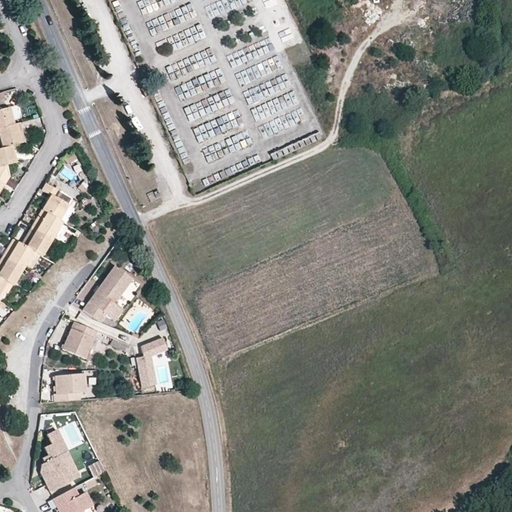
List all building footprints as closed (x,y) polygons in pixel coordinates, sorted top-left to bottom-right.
[(21,118),(17,105),(9,107),(12,121),(21,118)] [(0,127),(13,124),(12,121),(9,107),(0,109),(0,127)] [(21,143),(18,133),(22,131),(20,123),(13,124),(0,127),(0,142),(2,148),(11,146),(21,143)] [(9,176),(6,165),(15,163),(11,146),(2,148),(0,148),(0,182),(4,185),(9,176)] [(66,164),(76,159),(73,155),(64,160),(66,164)] [(81,171),(78,164),(72,167),(76,174),(81,171)] [(81,192),(86,186),(82,182),(77,188),(81,192)] [(68,205),(55,197),(58,191),(45,183),(42,190),(50,195),(41,210),(46,213),(59,220),(68,205)] [(72,199),(58,191),(55,197),(68,205),(72,199)] [(65,224),(74,209),(68,205),(59,220),(62,222),(65,224)] [(40,223),(46,213),(41,210),(35,221),(40,223)] [(51,239),(62,222),(59,220),(46,213),(40,223),(35,221),(31,227),(51,239)] [(41,256),(51,239),(31,227),(27,234),(32,237),(26,247),(33,251),(39,255),(41,256)] [(26,247),(32,237),(27,234),(21,245),(26,247)] [(11,252),(17,242),(12,239),(6,249),(11,252)] [(26,247),(21,245),(17,242),(11,252),(6,249),(2,256),(23,269),(25,265),(33,251),(26,247)] [(31,269),(39,255),(33,251),(25,265),(31,269)] [(14,284),(20,273),(23,269),(2,256),(0,259),(0,265),(2,267),(0,270),(0,278),(6,282),(12,286),(14,284)] [(114,303),(131,279),(114,266),(82,310),(100,323),(106,315),(114,321),(122,309),(114,303)] [(21,288),(27,277),(20,273),(14,284),(21,288)] [(7,294),(12,286),(6,282),(0,291),(0,299),(4,292),(7,294)] [(84,359),(96,332),(73,322),(62,349),(84,359)] [(155,385),(150,356),(167,350),(162,338),(140,346),(142,357),(135,358),(141,388),(155,385)] [(133,347),(112,339),(109,345),(134,355),(133,347)] [(79,401),(79,393),(86,392),(84,373),(54,376),(55,394),(53,394),(54,403),(79,401)] [(78,477),(66,452),(67,451),(56,429),(45,435),(50,444),(43,447),(47,455),(42,458),(44,463),(41,464),(39,472),(49,492),(78,477)] [(104,472),(99,461),(87,466),(93,478),(96,476),(104,472)] [(87,489),(99,483),(96,476),(93,478),(84,482),(87,489)] [(92,506),(85,492),(78,496),(74,488),(52,499),(58,511),(80,511),(82,511),(92,506)]
